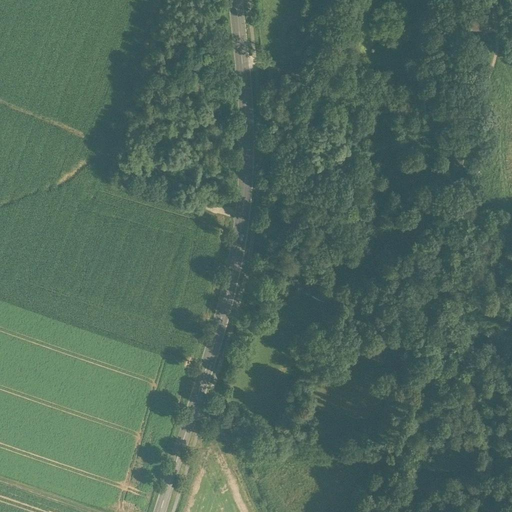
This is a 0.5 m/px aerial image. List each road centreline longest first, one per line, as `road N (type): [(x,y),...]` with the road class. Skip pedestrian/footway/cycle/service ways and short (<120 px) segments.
road 1 (track): [(361,510),(393,454),(437,335),(430,287),(464,119),(483,89),(490,0)]
road 2 (tertiary): [(158,511),(239,238),(245,118),(236,0)]
road 3 (track): [(244,63),(376,99)]
